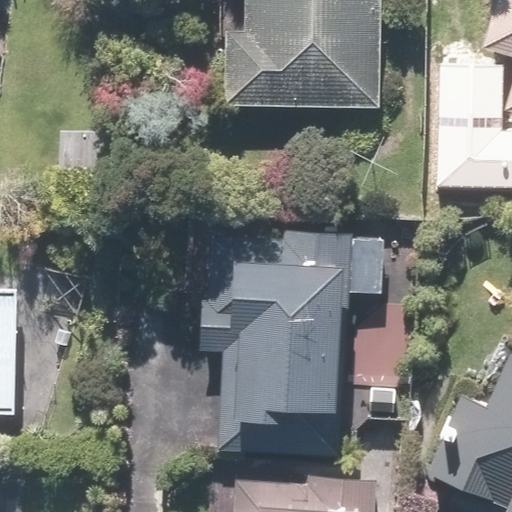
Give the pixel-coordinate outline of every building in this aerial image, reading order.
[(236,0),(233,104),(391,109),(394,0),(236,0)] [(511,0),(502,0),(489,43),(511,49),(511,0)] [(394,231),(217,223),(211,349),(231,350),(226,451),(348,457),(356,290),(391,291),(394,231)] [(0,414),(20,416),(26,287),(0,285),(0,414)] [(472,381),(437,473),(511,501),(511,511),(511,373),(504,393),(472,381)] [(379,511),(381,475),(225,469),(223,511),(379,511)]
